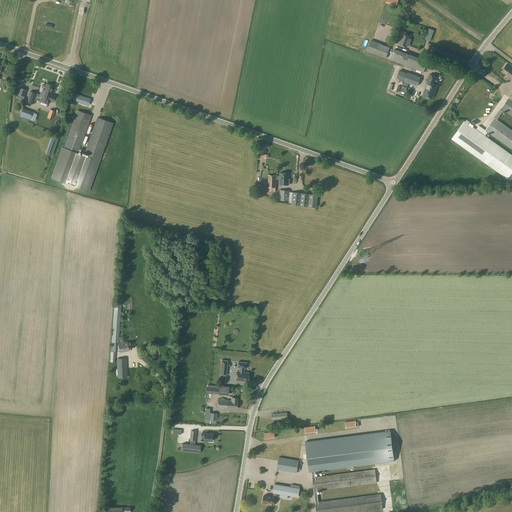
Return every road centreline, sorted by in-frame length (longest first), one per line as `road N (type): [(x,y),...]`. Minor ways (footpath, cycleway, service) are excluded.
road 1 (unclassified): [(394,182),(0,45)]
road 2 (unclassified): [(235,511),(260,393),(394,182)]
road 3 (unknown): [(152,511),(164,387),(134,352)]
road 4 (unclassified): [(394,182),(485,43)]
road 5 (track): [(388,192),(511,185)]
